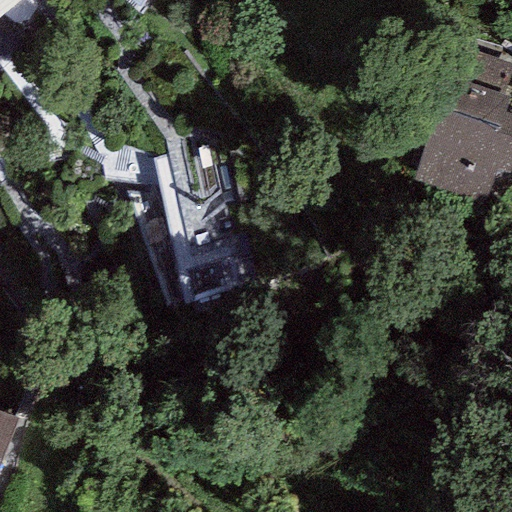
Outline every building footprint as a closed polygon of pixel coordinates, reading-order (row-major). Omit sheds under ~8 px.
[(0,0),(0,54),(22,37),(2,8),(11,0),(0,0)] [(112,0),(107,10),(160,38),(180,0),(112,0)] [(511,73),(511,69),(459,53),(418,180),(479,200),(491,165),(501,168),(511,135),(511,120),(498,116),(511,73)] [(255,302),(235,181),(151,195),(171,316),(255,302)] [(0,449),(9,423),(0,419),(0,449)]
